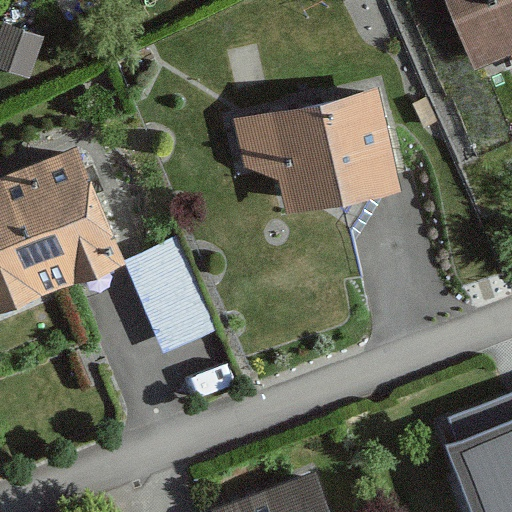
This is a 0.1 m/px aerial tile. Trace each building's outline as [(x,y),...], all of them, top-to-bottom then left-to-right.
[(511,0),(448,0),(476,69),(511,54),(511,0)] [(46,38),(3,23),(0,32),(0,68),(31,79),(46,38)] [(398,189),(376,92),(230,125),(242,179),(272,172),(282,215),(398,189)] [(0,316),(125,265),(79,152),(0,183),(0,316)] [(126,245),(161,338),(217,317),(182,224),(126,245)] [(511,511),(511,394),(443,421),(452,444),(443,448),(468,511),(511,511)] [(333,511),(314,461),(195,507),(197,511),(333,511)]
